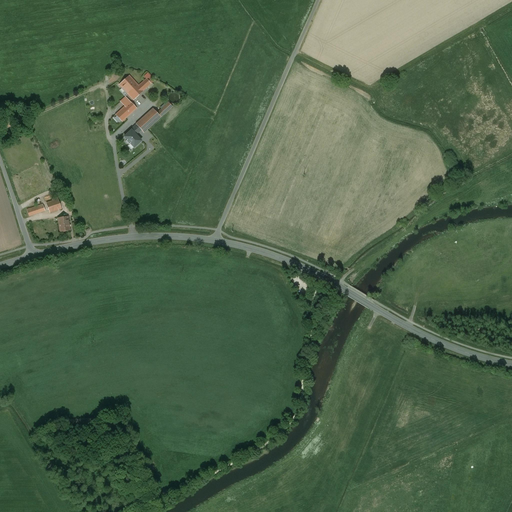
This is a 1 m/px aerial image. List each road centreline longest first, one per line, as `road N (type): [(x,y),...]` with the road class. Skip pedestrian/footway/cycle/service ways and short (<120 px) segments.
road 1 (tertiary): [(215,241),(294,263),(431,339),(511,364)]
road 2 (unclassified): [(215,241),(317,0)]
road 3 (track): [(295,51),(373,85),(487,27)]
road 4 (tertiary): [(33,256),(120,238),(215,241)]
